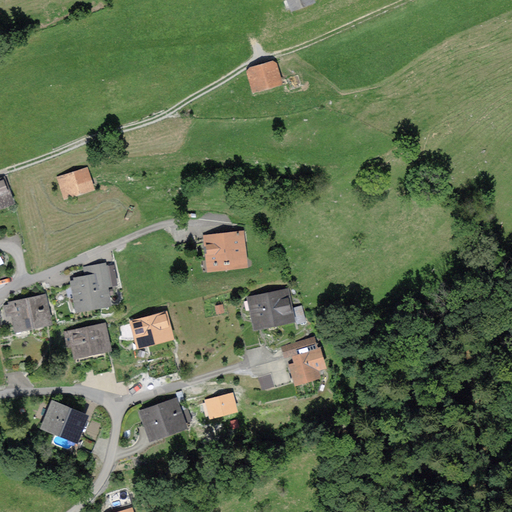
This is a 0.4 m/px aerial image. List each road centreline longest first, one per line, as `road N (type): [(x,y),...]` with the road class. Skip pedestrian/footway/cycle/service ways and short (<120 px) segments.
road 1 (track): [(7,170),(154,119),(256,60),(406,0)]
road 2 (residential): [(73,511),(105,472),(118,400),(71,390),(0,394)]
